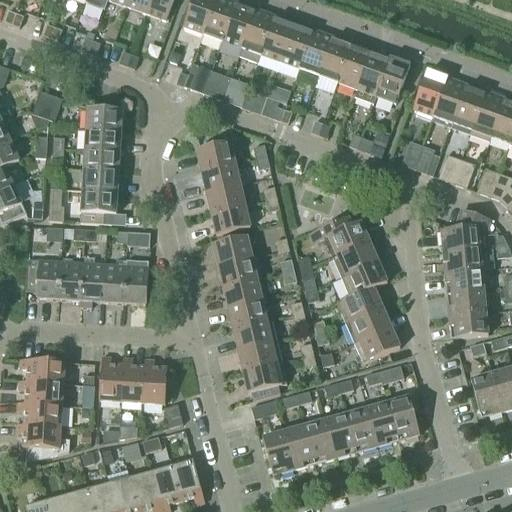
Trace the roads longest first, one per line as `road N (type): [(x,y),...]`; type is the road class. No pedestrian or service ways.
road 1 (residential): [(459,489),(427,344),(420,188)]
road 2 (residential): [(420,188),(166,95)]
road 3 (residential): [(186,329),(162,226),(166,95)]
road 4 (residential): [(228,511),(186,329)]
road 5 (residential): [(186,329),(0,323)]
road 6 (residential): [(166,95),(0,34)]
